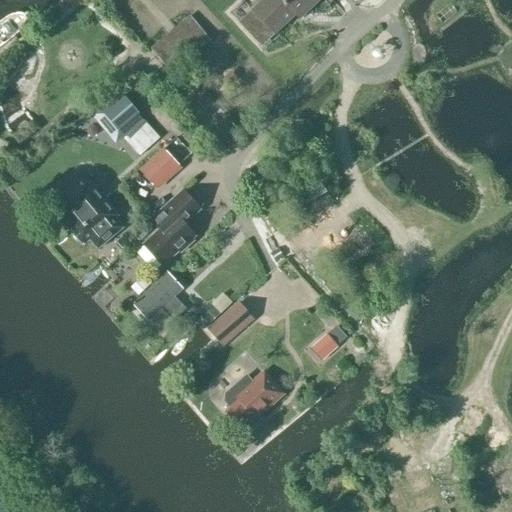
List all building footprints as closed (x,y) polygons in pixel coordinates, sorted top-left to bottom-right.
[(265,0),(253,12),(274,34),(294,15),(299,19),(319,0),(265,0)] [(190,16),(151,49),(172,74),(211,41),(190,16)] [(141,121),(120,95),(119,94),(94,115),(116,142),(141,121)] [(158,189),(182,167),(168,151),(144,173),(158,189)] [(59,218),(70,231),(80,223),(90,214),(102,204),(104,202),(106,201),(90,182),(86,184),(77,172),(51,195),(62,207),(55,213),(59,218)] [(308,208),(331,198),(325,184),(301,195),(308,208)] [(191,239),(194,236),(183,224),(200,209),(183,192),(151,221),(160,231),(144,246),(162,266),(178,251),(180,253),(193,241),(191,239)] [(82,245),(92,237),(100,247),(118,232),(115,228),(119,224),(116,220),(119,217),(106,201),(104,202),(102,204),(90,214),(80,223),(70,231),(82,245)] [(168,273),(133,305),(148,322),(161,311),(172,323),(185,310),(174,298),(183,290),(168,273)] [(253,321),(238,304),(208,330),(223,347),(253,321)] [(331,335),(310,344),(317,361),(339,352),(331,335)] [(226,402),(231,409),(227,413),(240,428),(269,404),(270,406),(283,395),(265,372),(253,382),(247,375),(225,393),(226,402)]
